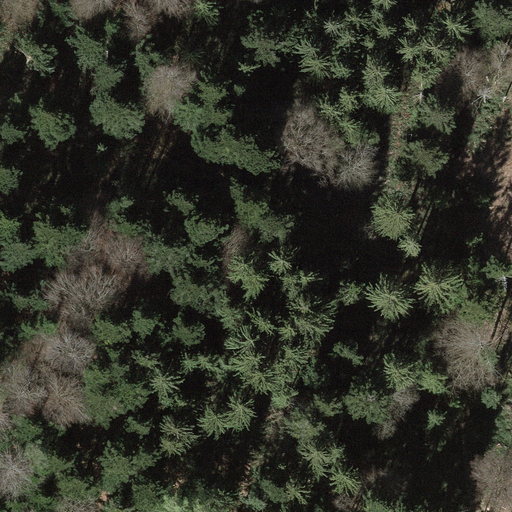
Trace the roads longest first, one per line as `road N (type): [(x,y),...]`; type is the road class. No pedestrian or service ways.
road 1 (track): [(0,104),(175,151),(386,261),(437,268),(511,308)]
road 2 (track): [(464,0),(467,35),(445,149),(437,268),(477,511)]
